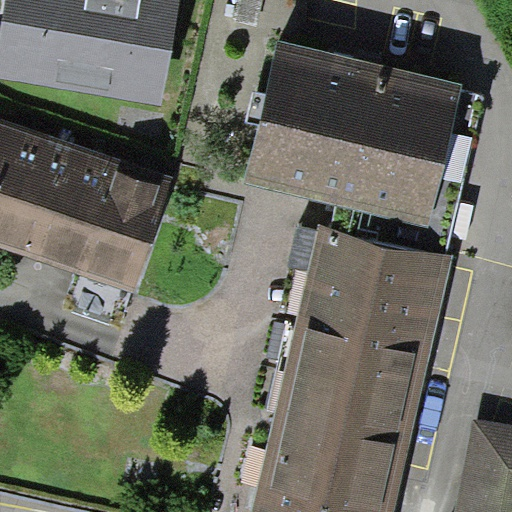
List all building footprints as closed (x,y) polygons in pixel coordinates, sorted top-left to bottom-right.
[(0,0),(0,71),(161,93),(173,0),(0,0)] [(248,163),(427,206),(461,69),(370,46),(281,25),(248,163)] [(80,269),(138,287),(171,180),(48,142),(0,127),(0,245),(7,247),(80,269)] [(253,511),(392,511),(394,506),(415,415),(433,342),(455,251),(323,219),(253,511)] [(455,511),(511,511),(511,415),(475,409),(455,511)]
